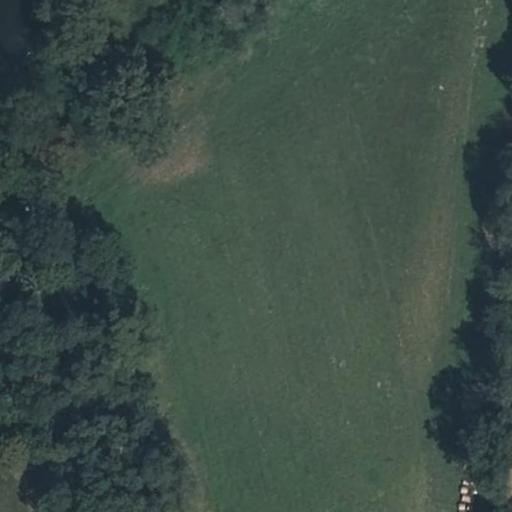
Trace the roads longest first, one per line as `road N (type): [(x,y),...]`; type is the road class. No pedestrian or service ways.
road 1 (track): [(232,0),(75,133),(0,227)]
road 2 (track): [(75,133),(109,295)]
